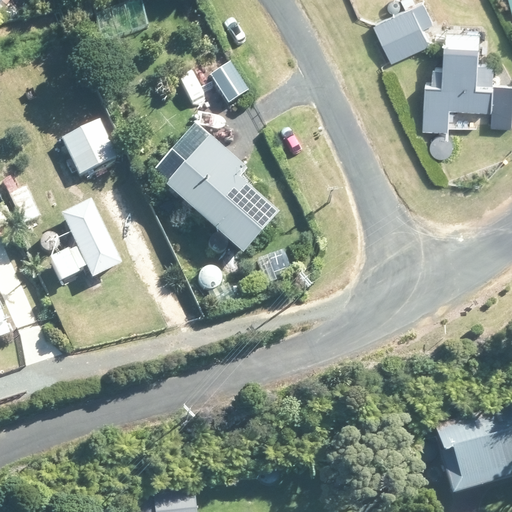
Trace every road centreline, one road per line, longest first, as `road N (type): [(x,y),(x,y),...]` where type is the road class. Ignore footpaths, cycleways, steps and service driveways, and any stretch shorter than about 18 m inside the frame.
road 1 (unclassified): [(0,452),(105,411),(270,365),(420,299)]
road 2 (residential): [(420,299),(293,0)]
